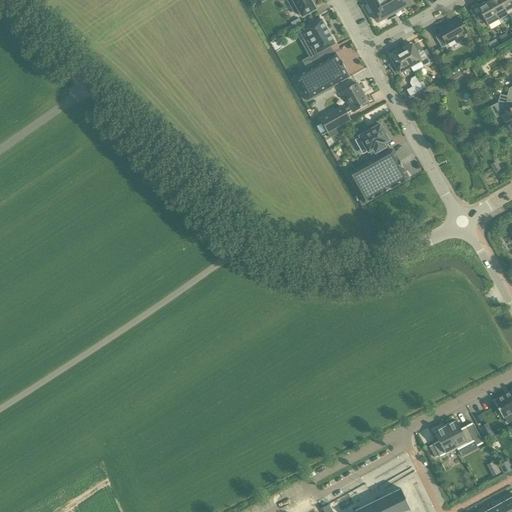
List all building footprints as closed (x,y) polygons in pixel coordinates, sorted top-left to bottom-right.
[(285,0),(286,0),(290,6),(294,13),(298,10),(302,17),(316,9),(310,0),(280,0),(282,2),(285,0)] [(408,0),(365,0),(378,22),(410,3),(408,0)] [(500,0),(491,0),(488,2),(498,20),(508,14),(500,0)] [(511,0),(500,0),(508,14),(511,11),(511,0)] [(488,25),(498,20),(488,2),(478,8),(480,11),(484,18),(488,25)] [(479,21),(484,18),(480,11),(475,14),(479,21)] [(465,34),(467,33),(459,18),(438,30),(441,34),(435,37),(442,48),(447,45),(447,44),(458,38),(461,39),(465,36),(465,34)] [(291,23),(293,28),(302,23),(299,19),(291,23)] [(307,101),(349,77),(335,53),(334,54),(330,47),(335,44),(321,19),(304,29),(308,37),(305,39),(318,62),(293,76),(307,101)] [(501,42),(508,38),(506,33),(499,37),(501,42)] [(401,51),(410,66),(420,61),(424,67),(430,63),(423,51),(417,54),(411,43),(403,47),(405,49),(401,51)] [(410,66),(401,51),(397,53),(396,51),(389,55),(399,73),(410,66)] [(463,78),(458,70),(452,74),(453,76),(443,81),(446,87),(463,78)] [(320,119),(328,132),(334,128),(350,119),(347,114),(352,111),(353,112),(368,103),(357,83),(342,92),(350,106),(345,109),(343,106),(320,119)] [(410,96),(422,89),(419,83),(407,90),(410,96)] [(491,107),(497,118),(500,116),(505,125),(511,121),(511,97),(507,96),(501,94),(499,103),(491,107)] [(384,127),(382,128),(380,125),(359,136),(368,152),(369,152),(374,160),(348,175),(364,203),(382,193),(382,194),(391,189),(390,188),(408,178),(402,168),(403,168),(398,159),(397,160),(392,150),(378,158),(375,153),(377,152),(377,151),(381,149),(381,150),(385,147),(383,144),(389,141),(387,137),(389,136),(384,127)] [(337,134),(334,128),(328,132),(327,132),(330,138),(337,134)] [(496,163),(490,166),(494,173),(500,169),(496,163)] [(511,412),(511,390),(494,401),(503,418),(511,412)] [(456,448),(457,450),(474,441),(477,446),(482,443),(483,443),(473,423),(472,423),(472,424),(467,426),(466,427),(461,430),(456,421),(452,424),(451,422),(445,426),(456,448)] [(487,440),(496,436),(490,423),(481,427),(487,440)] [(446,453),(456,448),(445,426),(438,429),(439,430),(435,433),(435,432),(434,433),(439,441),(433,444),(433,445),(439,456),(439,457),(440,456),(445,454),(446,453)] [(435,458),(439,456),(433,445),(429,447),(435,458)] [(497,462),(491,465),(495,475),(501,472),(497,462)] [(499,466),(504,475),(511,471),(506,462),(499,466)] [(401,488),(355,511),(407,511),(411,510),(401,488)] [(342,510),(354,503),(351,497),(338,503),(342,510)] [(511,511),(511,509),(507,500),(498,505),(501,511),(511,511)] [(322,507),(324,511),(333,511),(329,503),(322,507)]
